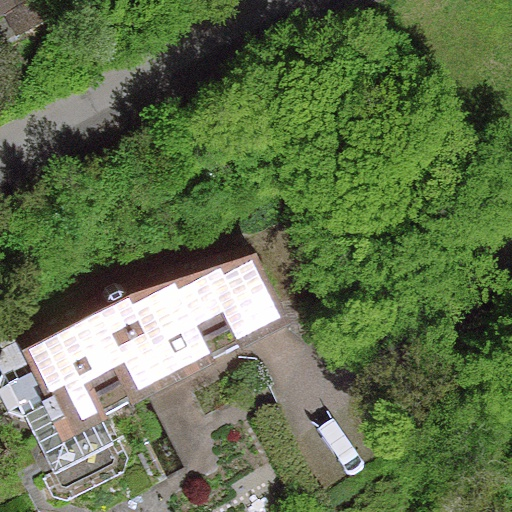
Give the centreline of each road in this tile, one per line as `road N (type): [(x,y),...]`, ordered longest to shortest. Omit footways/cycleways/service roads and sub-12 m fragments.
road 1 (residential): [(336,0),(175,95),(0,180)]
road 2 (residential): [(511,235),(432,314),(292,397)]
